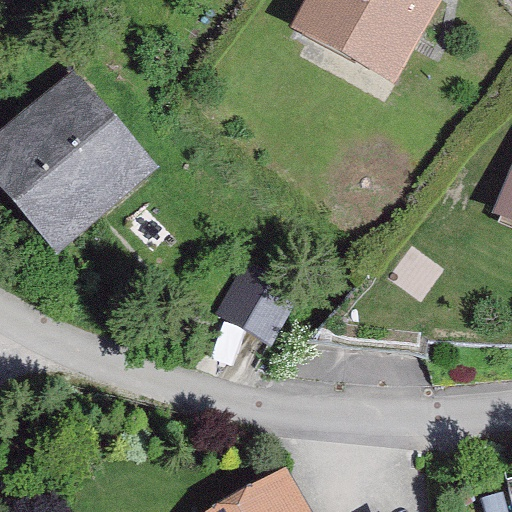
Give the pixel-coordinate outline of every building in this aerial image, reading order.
[(452,6),(440,0),(325,0),(303,46),(405,97),(452,6)] [(164,172),(78,80),(0,151),(0,188),(67,262),(164,172)] [(295,292),(246,266),(220,315),(269,340),(295,292)] [(304,511),(289,485),(239,511),(304,511)] [(511,511),(511,485),(486,491),(491,511),(511,511)]
